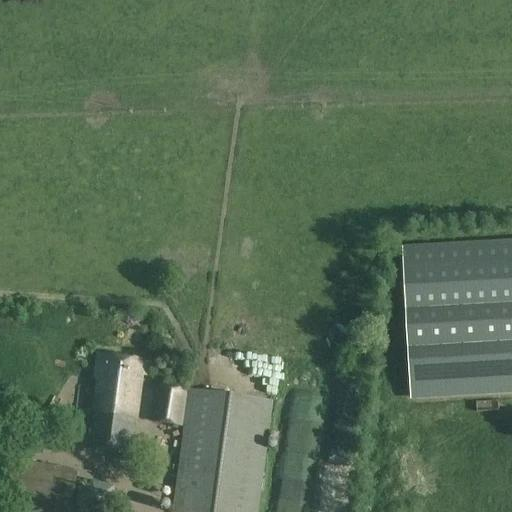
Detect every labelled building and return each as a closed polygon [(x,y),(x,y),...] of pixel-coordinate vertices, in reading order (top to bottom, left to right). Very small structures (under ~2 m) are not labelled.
[(511,313),(511,241),(406,246),(409,318),(511,313)] [(511,394),(511,344),(408,350),(411,400),(511,394)] [(253,350),(240,351),(241,365),(246,364),(248,390),(272,389),(271,379),(279,378),(278,352),(253,354),(253,350)] [(89,451),(133,458),(141,395),(143,377),(170,381),(172,367),(99,356),(95,379),(99,380),(89,451)] [(158,386),(153,424),(183,428),(189,390),(158,386)] [(190,391),(184,430),(173,511),(259,511),(274,402),(190,391)] [(11,461),(3,510),(16,511),(73,511),(79,471),(11,461)] [(160,489),(169,490),(173,463),(164,461),(160,489)] [(376,511),(395,511),(396,499),(378,498),(376,511)]
